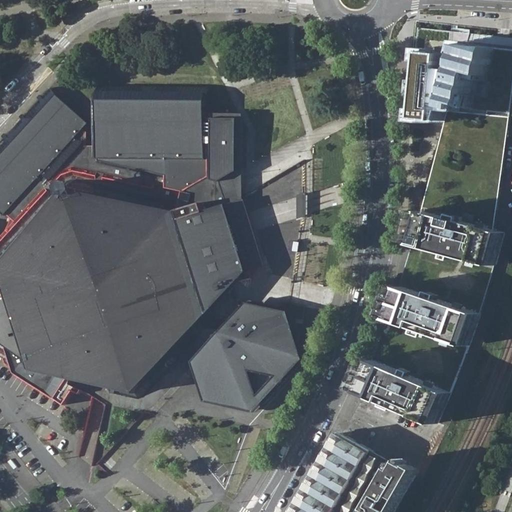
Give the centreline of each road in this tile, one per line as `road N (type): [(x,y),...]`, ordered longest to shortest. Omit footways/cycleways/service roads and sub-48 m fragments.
road 1 (primary): [(261,511),(341,362),(375,256),(379,95),(363,26)]
road 2 (residential): [(0,107),(78,23),(104,8),(322,2)]
